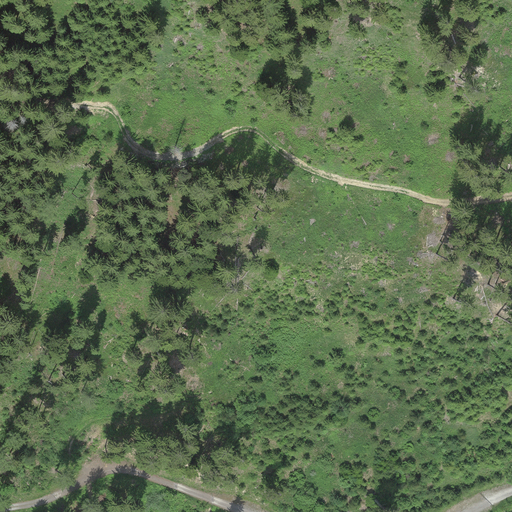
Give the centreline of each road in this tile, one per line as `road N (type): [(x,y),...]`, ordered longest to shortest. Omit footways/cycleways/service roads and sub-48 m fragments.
road 1 (track): [(0,98),(110,108),(143,152),(173,158),(238,128),(256,128),(300,165),(445,203),(511,195)]
road 2 (track): [(0,509),(124,469),(238,511)]
